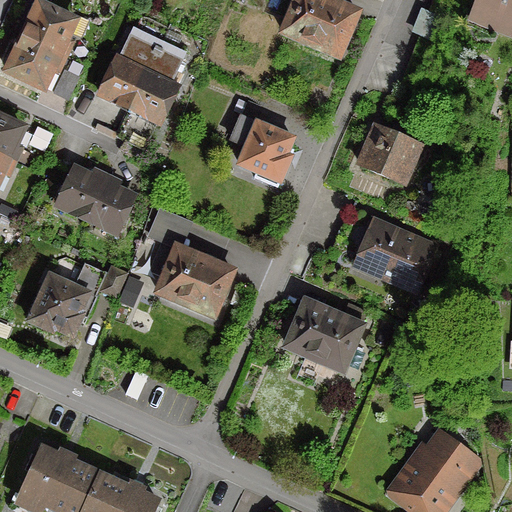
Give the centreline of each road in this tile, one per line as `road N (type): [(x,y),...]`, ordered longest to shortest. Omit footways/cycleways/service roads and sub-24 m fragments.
road 1 (residential): [(397,0),(202,447)]
road 2 (residential): [(0,359),(202,447)]
road 3 (residential): [(202,447),(342,511)]
